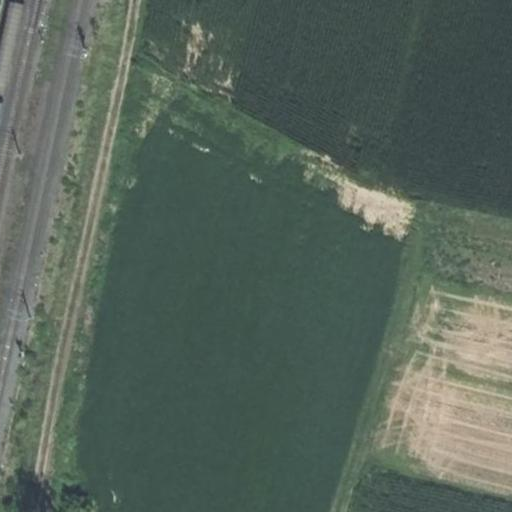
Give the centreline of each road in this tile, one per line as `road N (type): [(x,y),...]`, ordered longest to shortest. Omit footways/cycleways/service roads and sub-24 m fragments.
road 1 (track): [(36,511),(133,0)]
road 2 (track): [(339,511),(424,224),(447,208),(511,223)]
